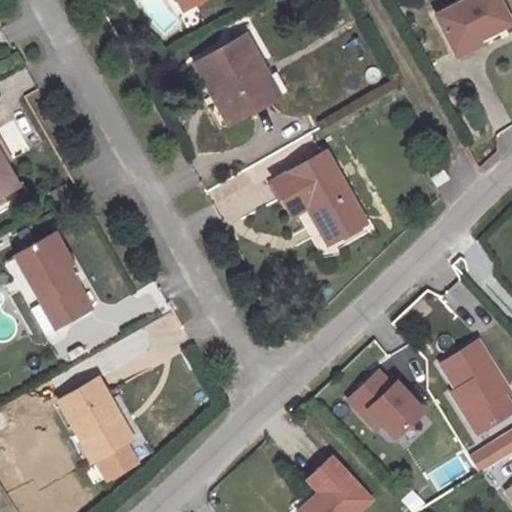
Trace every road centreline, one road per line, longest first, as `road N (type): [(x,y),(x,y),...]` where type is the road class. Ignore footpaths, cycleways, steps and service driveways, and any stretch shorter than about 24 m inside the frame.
road 1 (residential): [(42,0),(272,398)]
road 2 (unclassified): [(511,170),(272,398)]
road 3 (track): [(485,193),(372,0)]
road 4 (unclassified): [(272,398),(154,511)]
